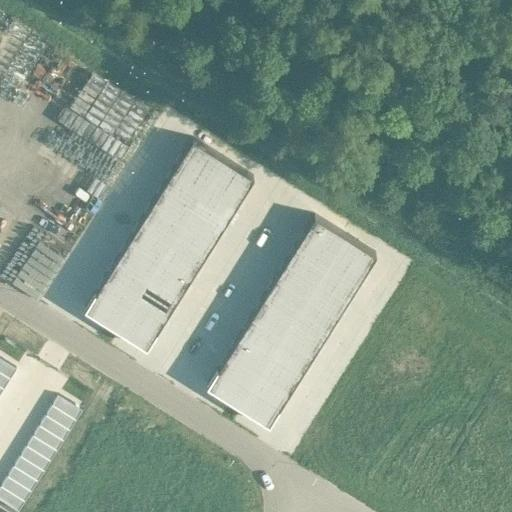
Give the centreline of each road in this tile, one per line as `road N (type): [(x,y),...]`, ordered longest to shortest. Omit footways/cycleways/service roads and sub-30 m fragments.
road 1 (unclassified): [(303,484),(0,293)]
road 2 (unknown): [(259,456),(376,248)]
road 3 (unknown): [(164,397),(283,213)]
